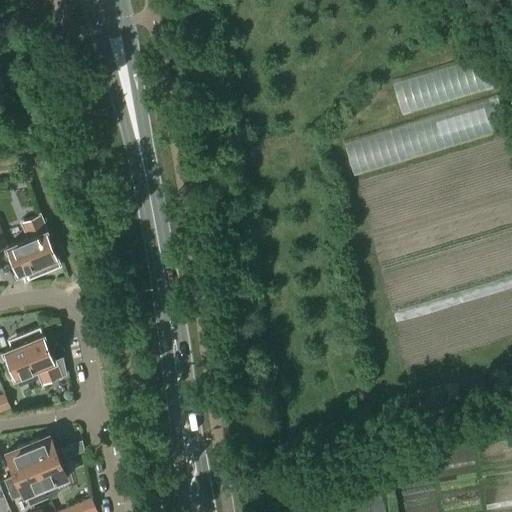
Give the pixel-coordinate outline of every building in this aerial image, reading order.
[(16,272),(24,269),(47,260),(51,269),(60,265),(56,256),(39,214),(21,221),(28,237),(6,247),(9,254),(8,258),(10,262),(13,265),(16,272)] [(43,334),(39,325),(30,329),(34,338),(3,351),(6,358),(6,362),(7,366),(10,369),(13,377),(36,367),(42,383),(68,373),(64,356),(54,360),(43,334)] [(3,394),(0,395),(0,410),(9,406),(3,394)] [(49,434),(27,443),(45,486),(67,477),(49,434)] [(14,474),(3,479),(11,498),(22,494),(23,495),(45,486),(27,443),(5,452),(14,474)] [(90,499),(68,508),(70,511),(91,511),(95,511),(90,499)]
